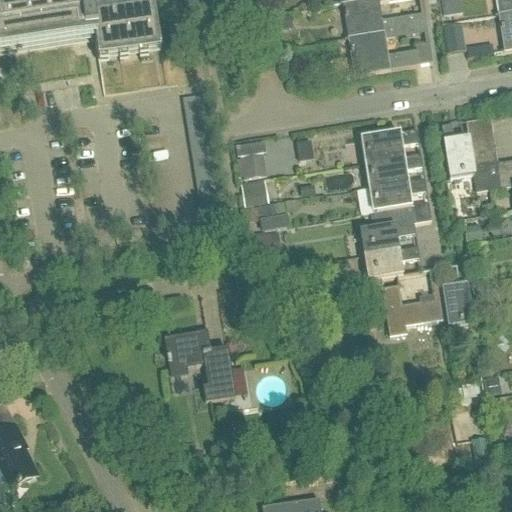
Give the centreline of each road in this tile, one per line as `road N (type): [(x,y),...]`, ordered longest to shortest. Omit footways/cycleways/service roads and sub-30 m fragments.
road 1 (residential): [(220,133),(511,85)]
road 2 (unclassified): [(122,511),(0,296)]
